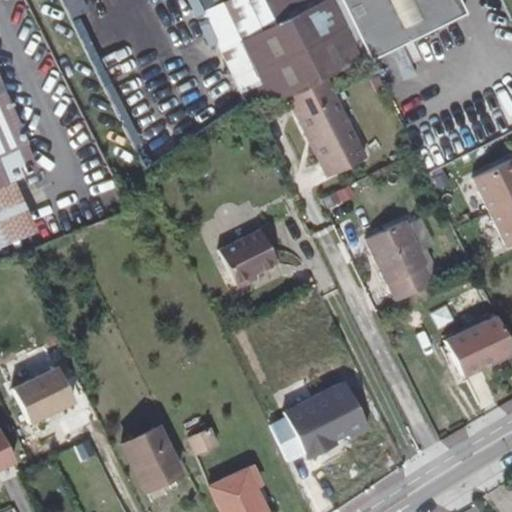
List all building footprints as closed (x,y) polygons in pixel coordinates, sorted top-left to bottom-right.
[(332,0),(237,0),(205,15),(250,106),(356,47),(332,0)] [(334,0),(360,50),(363,56),(458,11),(452,0),(334,0)] [(316,162),(322,174),(360,156),(322,78),(284,97),(299,128),(306,126),(322,158),(316,162)] [(0,179),(33,165),(0,92),(0,179)] [(511,170),(474,190),(508,258),(511,256),(511,170)] [(324,209),(353,199),(348,186),(320,197),(324,209)] [(391,302),(433,282),(404,224),(362,245),(391,302)] [(272,258),(254,225),(213,247),(231,280),(250,270),(272,258)] [(232,284),(252,274),(250,270),(231,280),(232,284)] [(443,347),(460,382),(511,357),(494,321),(443,347)] [(10,385),(27,419),(72,397),(54,363),(10,385)] [(343,384),(283,413),(306,460),(336,445),(334,441),(345,435),(347,440),(366,430),(343,384)] [(119,444),(142,489),(176,472),(155,427),(119,444)] [(210,446),(202,430),(181,440),(190,455),(210,446)] [(0,463),(12,458),(0,433),(0,463)] [(250,464),(243,467),(252,485),(259,482),(250,464)] [(243,467),(206,487),(218,511),(266,511),(252,485),(243,467)]
